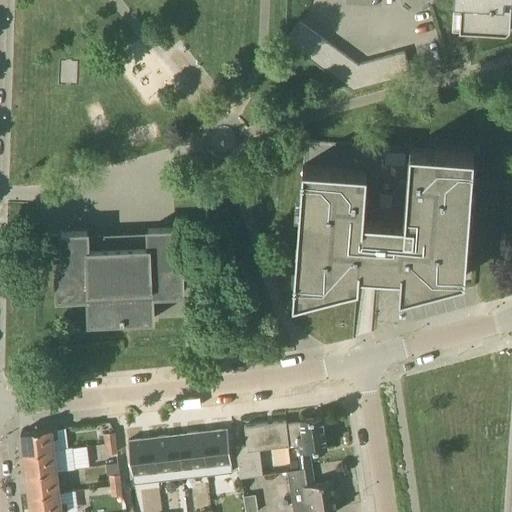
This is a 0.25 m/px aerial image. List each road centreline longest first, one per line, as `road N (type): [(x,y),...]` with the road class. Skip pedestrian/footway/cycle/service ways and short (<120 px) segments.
road 1 (residential): [(0,408),(362,362)]
road 2 (residential): [(362,362),(511,322)]
road 3 (residential): [(384,511),(362,362)]
